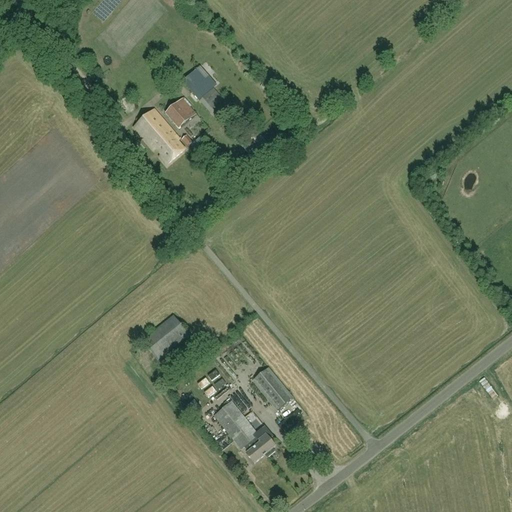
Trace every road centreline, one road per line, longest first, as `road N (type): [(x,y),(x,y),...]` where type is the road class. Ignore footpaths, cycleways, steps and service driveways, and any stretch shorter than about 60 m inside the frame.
road 1 (unknown): [(33,14),(125,123),(151,179),(375,453)]
road 2 (unclassified): [(300,511),(511,346)]
